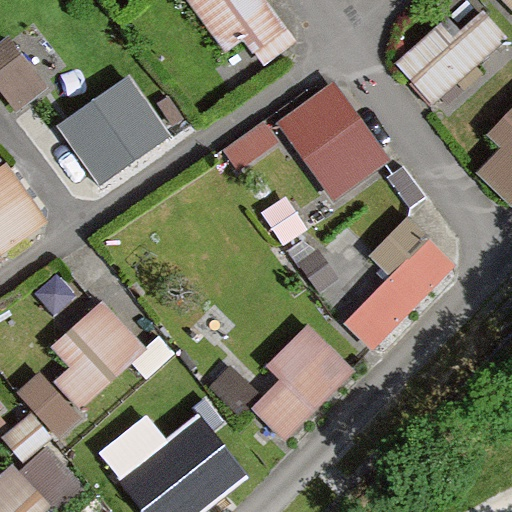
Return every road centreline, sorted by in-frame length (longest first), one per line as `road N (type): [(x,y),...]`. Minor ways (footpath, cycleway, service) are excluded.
road 1 (residential): [(346,35),(0,279)]
road 2 (residential): [(261,511),(505,256)]
road 3 (residential): [(505,256),(346,35)]
